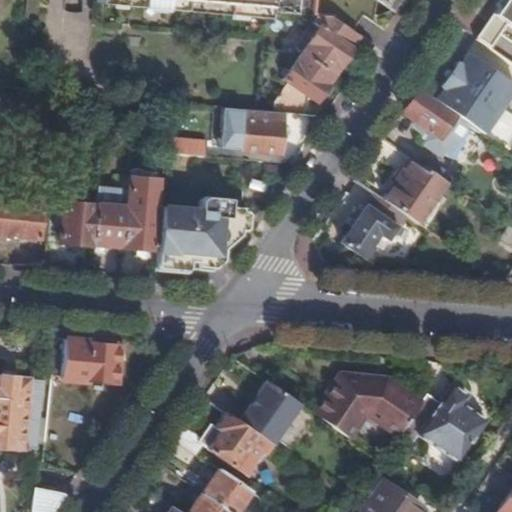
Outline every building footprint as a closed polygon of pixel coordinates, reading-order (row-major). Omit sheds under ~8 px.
[(117,0),(266,12),(267,0),(117,0)] [(267,0),(266,12),(312,16),(313,0),(267,0)] [(376,0),(396,14),(405,0),(376,0)] [(511,0),(501,0),(492,14),(504,23),(511,27),(511,0)] [(492,14),(474,39),(488,49),(504,23),(492,14)] [(318,27),(300,54),(333,76),(350,52),(363,61),(373,46),(345,28),(328,18),(322,17),(321,28),(318,27)] [(333,76),(300,54),(282,80),(287,84),(273,105),(272,112),(282,113),(306,115),(307,102),(309,98),(314,102),(333,76)] [(433,102),(468,126),(483,135),(511,91),(511,85),(466,54),(433,102)] [(416,90),(401,113),(425,130),(419,138),(424,140),(421,144),(440,158),(443,153),(447,156),(468,126),(433,102),(416,90)] [(79,94),(61,92),(61,102),(79,103),(79,94)] [(56,102),(0,96),(0,131),(52,136),(56,102)] [(272,112),(257,111),(222,108),(220,128),(241,129),(239,149),(278,153),(282,113),(272,112)] [(241,129),(220,128),(219,148),(239,149),(241,129)] [(206,142),(166,138),(165,153),(205,156),(206,142)] [(405,216),(415,223),(444,181),(410,158),(382,200),(405,216)] [(265,176),(282,178),(283,165),(266,164),(265,176)] [(128,175),(127,190),(122,245),(122,246),(151,248),(157,178),(128,175)] [(127,190),(96,187),(95,205),(92,243),(122,245),(127,190)] [(382,200),(375,195),(342,243),(362,258),(381,231),(390,237),(405,216),(382,200)] [(199,210),(160,206),(154,269),(184,271),(190,267),(211,268),(221,261),(224,248),(227,244),(228,239),(231,239),(232,229),(228,223),(230,199),(205,196),(200,201),(199,210)] [(42,206),(0,201),(0,233),(8,234),(39,237),(42,206)] [(92,243),(95,205),(62,202),(59,241),(92,243)] [(500,240),(511,249),(511,228),(509,226),(500,240)] [(109,344),(47,338),(43,375),(54,376),(61,377),(60,379),(108,383),(110,366),(117,361),(119,357),(119,351),(118,348),(115,346),(109,344)] [(0,411),(39,416),(43,380),(16,378),(17,372),(0,370),(0,411)] [(341,375),(314,413),(349,438),(366,415),(382,426),(389,418),(404,428),(421,403),(387,379),(384,384),(373,377),(341,375)] [(301,405),(266,381),(256,396),(258,398),(251,408),(248,406),(238,422),(272,446),(301,405)] [(442,403),(427,394),(421,403),(404,428),(396,441),(410,450),(421,436),(458,463),(488,422),(465,406),(470,397),(454,386),(442,403)] [(0,453),(10,455),(11,449),(36,450),(36,445),(39,419),(39,416),(0,411),(0,453)] [(199,438),(183,427),(175,439),(195,453),(201,444),(207,448),(207,449),(234,468),(235,467),(244,474),(259,453),(276,463),(283,453),(272,446),(238,422),(224,413),(214,428),(209,425),(199,438)] [(39,419),(36,445),(44,446),(46,420),(39,419)] [(208,461),(191,485),(201,492),(229,511),(237,511),(252,491),(208,461)] [(417,511),(421,507),(384,481),(362,511),(417,511)] [(351,486),(345,495),(347,497),(354,501),(360,492),(351,486)] [(28,511),(51,511),(63,495),(31,489),(28,511)] [(511,511),(511,490),(497,511),(511,511)] [(229,511),(201,492),(187,511),(229,511)] [(346,511),(354,501),(347,497),(339,510),(342,511),(346,511)]
